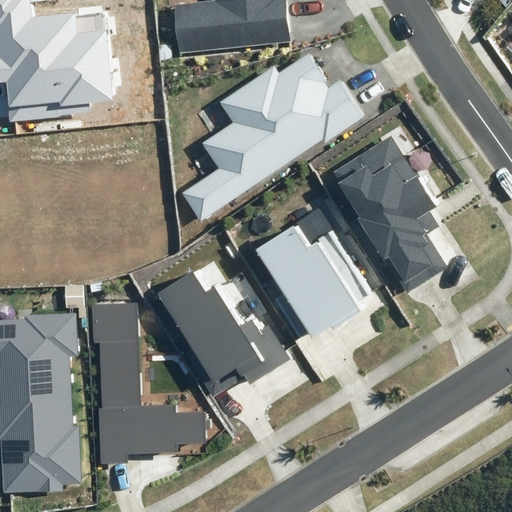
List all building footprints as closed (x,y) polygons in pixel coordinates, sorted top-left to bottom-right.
[(0,0),(0,83),(6,82),(10,121),(91,113),(90,104),(114,101),(107,31),(77,34),(75,14),(31,18),(29,1),(39,0),(0,0)] [(181,53),(291,41),(286,0),(213,0),(175,4),(181,53)] [(184,193),(201,218),(323,140),(325,144),(367,117),(342,78),(328,87),(308,56),(279,75),(274,67),(220,102),(233,123),(203,142),(221,169),(184,193)] [(437,206),(391,136),(334,173),(340,181),(337,183),(360,217),(357,219),(384,260),(389,257),(403,278),(399,281),(408,294),(448,268),(417,219),(437,206)] [(310,331),(313,336),(331,324),(333,328),(360,311),(357,305),(375,293),(334,228),(308,244),(294,223),(253,249),(280,292),(274,296),(301,337),(310,331)] [(187,351),(214,394),(244,376),(250,385),(291,360),(268,323),(260,328),(253,317),(240,324),(216,286),(205,293),(192,274),(159,294),(193,348),(187,351)] [(142,405),(137,303),(92,304),(94,343),(99,343),(102,408),(99,408),(102,463),(128,462),(128,454),(180,452),(179,444),(207,443),(206,430),(212,430),(211,419),(204,420),(203,412),(178,413),(177,403),(142,405)] [(77,355),(75,313),(25,316),(25,319),(0,320),(0,445),(2,494),(62,491),(62,484),(82,483),(79,427),(73,427),(70,356),(77,355)]
